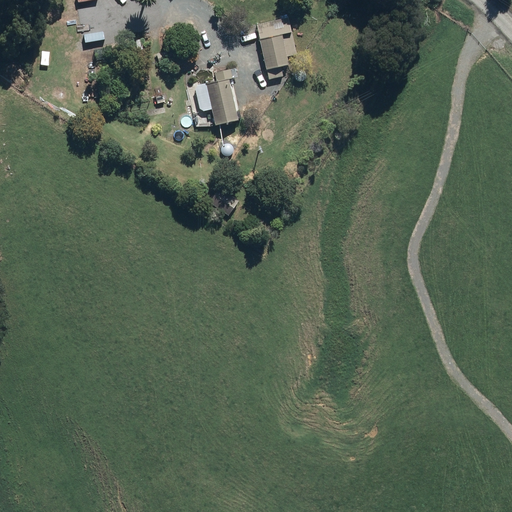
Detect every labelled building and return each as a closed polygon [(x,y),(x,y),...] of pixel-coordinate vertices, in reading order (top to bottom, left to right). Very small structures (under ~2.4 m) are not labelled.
[(101,36),(97,8),(76,11),(78,31),(75,32),(75,40),(101,36)] [(145,17),(122,21),(124,34),(147,30),(145,17)] [(290,17),(259,25),(272,82),(287,78),(284,67),(291,66),(290,58),(299,56),(290,17)] [(213,111),(214,116),(205,118),(207,129),(229,124),(241,122),(233,78),(196,85),(201,114),(213,111)] [(241,201),(221,187),(210,203),(230,217),(241,201)]
